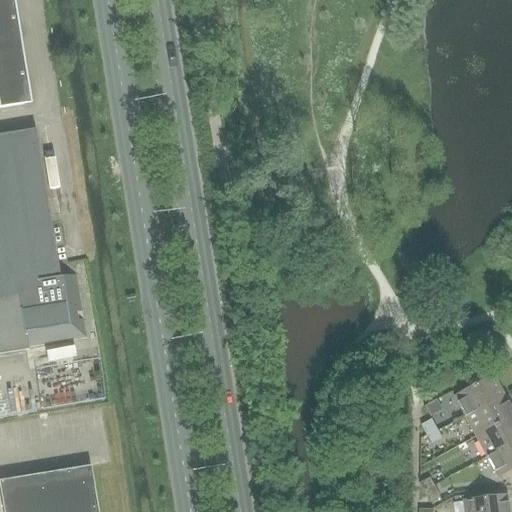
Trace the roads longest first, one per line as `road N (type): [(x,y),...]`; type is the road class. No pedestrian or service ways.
road 1 (primary): [(240,511),(157,0)]
road 2 (primary): [(108,0),(190,511)]
